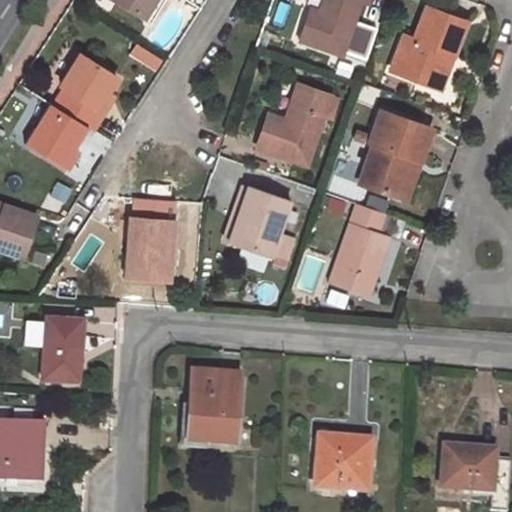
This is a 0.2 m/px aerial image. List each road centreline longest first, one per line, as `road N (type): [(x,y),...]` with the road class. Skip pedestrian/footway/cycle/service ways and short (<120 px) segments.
road 1 (residential): [(141,329),(511,354)]
road 2 (residential): [(224,0),(102,185)]
road 3 (residential): [(141,329),(130,511)]
road 4 (residential): [(494,127),(467,213),(484,254)]
